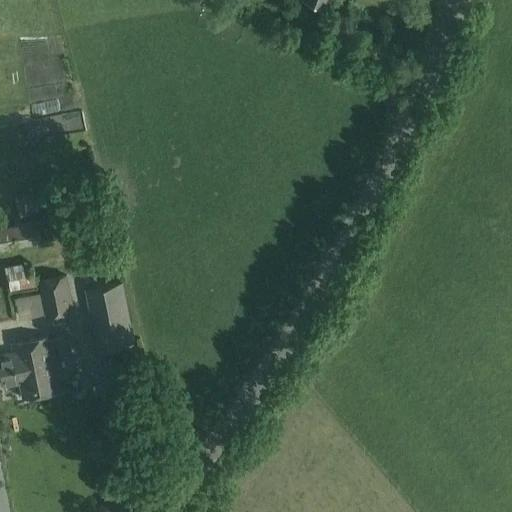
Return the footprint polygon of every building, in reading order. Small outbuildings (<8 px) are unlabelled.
[(329,0),(303,0),(326,9),(329,0)] [(42,241),(37,219),(0,225),(0,248),(42,241)] [(8,285),(31,281),(28,262),(5,266),(8,285)] [(46,315),(74,309),(66,274),(39,280),(46,315)] [(97,347),(133,340),(121,280),(84,288),(97,347)] [(48,334),(43,335),(47,354),(33,357),(41,393),(59,390),(51,353),(56,352),(56,355),(70,352),(67,334),(53,337),(53,338),(49,339),(48,334)] [(47,354),(43,335),(11,341),(13,350),(0,352),(0,365),(4,384),(19,381),(22,397),(41,393),(33,357),(47,354)]
